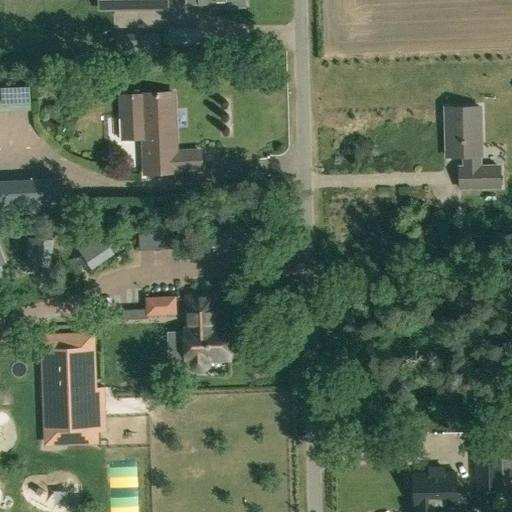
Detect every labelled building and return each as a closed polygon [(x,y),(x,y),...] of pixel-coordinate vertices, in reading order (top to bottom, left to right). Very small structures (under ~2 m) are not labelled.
[(99,0),(99,10),(170,10),(169,0),(99,0)] [(169,44),(202,44),(202,28),(170,28),(169,44)] [(171,57),(171,47),(161,47),(161,57),(171,57)] [(39,84),(11,84),(11,106),(39,105),(39,84)] [(176,152),(173,92),(142,93),(142,94),(123,95),(124,116),(132,116),(132,132),(144,131),(146,172),(177,171),(177,169),(201,168),(200,151),(176,152)] [(481,155),(480,106),(447,106),(447,155),(465,154),(466,166),(460,166),(460,186),(501,185),(500,166),(480,166),(479,155),(481,155)] [(0,179),(0,213),(63,211),(62,208),(61,177),(0,179)] [(107,253),(97,237),(77,250),(86,265),(107,253)] [(49,241),(27,241),(27,262),(49,263),(49,241)] [(186,244),(147,246),(147,259),(187,257),(186,244)] [(216,327),(215,295),(187,296),(188,328),(185,328),(186,360),(189,360),(190,364),(193,368),(197,369),(202,369),(206,367),(208,363),(209,359),(230,358),(229,326),(216,327)] [(176,296),(146,297),(146,315),(177,314),(176,296)] [(146,315),(146,308),(122,309),(123,319),(146,318),(146,315)] [(52,345),(55,434),(96,432),(93,343),(52,345)] [(511,452),(503,454),(503,448),(475,449),(476,488),(503,487),(503,480),(511,479),(511,452)] [(459,511),(459,506),(457,506),(456,472),(444,472),(443,467),(430,467),(430,473),(414,473),(415,507),(416,507),(415,511),(459,511)]
